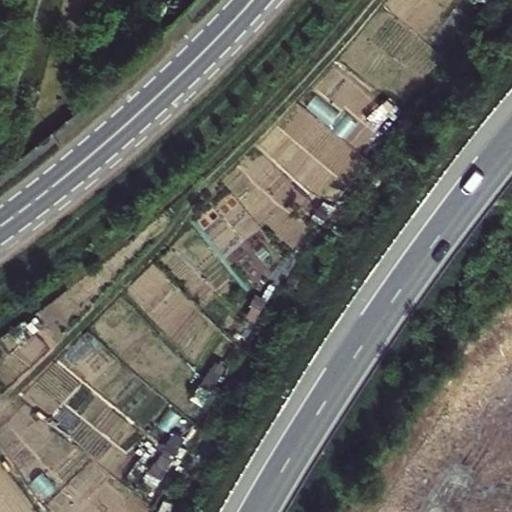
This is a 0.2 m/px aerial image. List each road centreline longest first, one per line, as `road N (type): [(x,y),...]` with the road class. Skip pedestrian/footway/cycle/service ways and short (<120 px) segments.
road 1 (motorway): [(511,145),(363,346),(259,511)]
road 2 (tertiary): [(0,227),(156,97),(253,0)]
